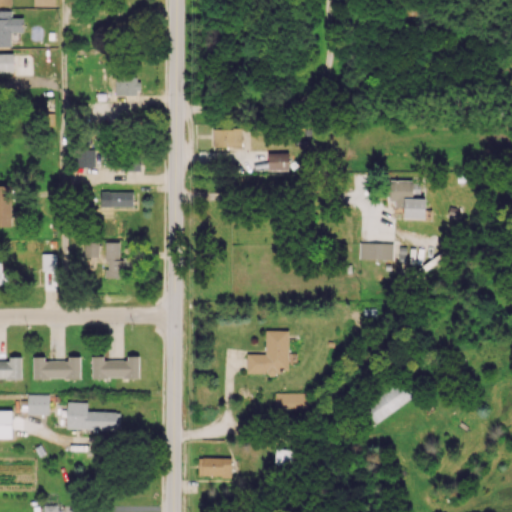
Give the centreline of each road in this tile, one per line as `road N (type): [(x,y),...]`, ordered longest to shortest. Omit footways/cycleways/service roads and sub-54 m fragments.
road 1 (secondary): [(176,0),(173,511)]
road 2 (residential): [(175,318),(0,318)]
